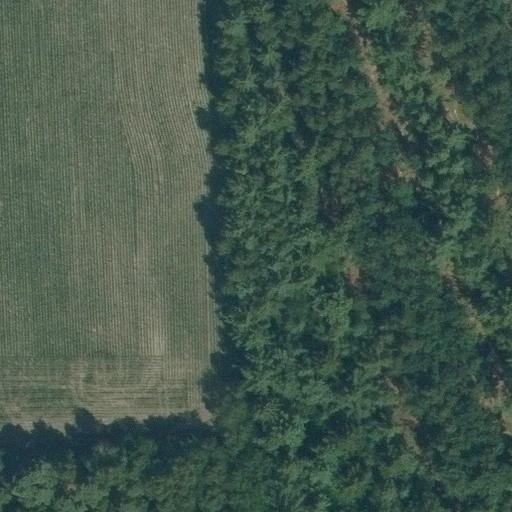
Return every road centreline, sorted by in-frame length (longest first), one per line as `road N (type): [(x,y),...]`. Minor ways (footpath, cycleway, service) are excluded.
road 1 (track): [(161,0),(174,346),(160,386),(126,411),(0,416)]
road 2 (track): [(331,511),(511,464)]
road 3 (track): [(163,52),(0,57)]
